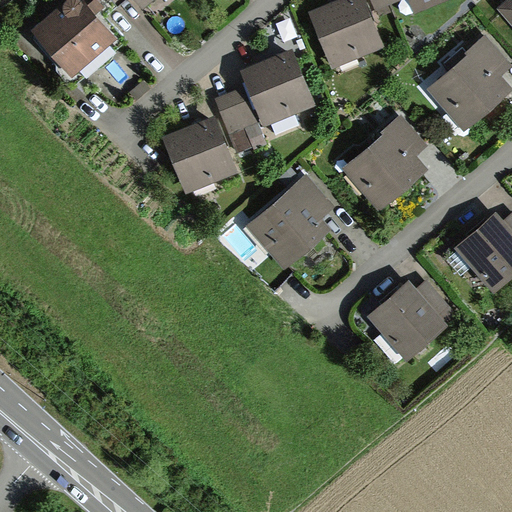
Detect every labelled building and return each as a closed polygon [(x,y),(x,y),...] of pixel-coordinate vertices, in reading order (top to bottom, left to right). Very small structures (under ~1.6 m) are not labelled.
[(60,0),(33,23),(72,70),(119,30),(106,14),(119,2),(117,0),(60,0)] [(366,0),(327,0),(309,8),(333,65),(384,44),(366,0)] [(411,0),(415,10),(440,0),(411,0)] [(511,0),(504,0),(497,6),(511,23),(511,0)] [(471,48),(428,85),(462,126),(511,84),(511,80),(503,71),(511,63),(511,62),(485,30),(469,44),(471,48)] [(316,101),(293,44),(241,64),(264,122),(316,101)] [(267,139),(245,84),(217,95),(239,150),(267,139)] [(383,128),(343,161),(377,203),(429,160),(420,148),(429,141),(401,108),(381,125),(383,128)] [(214,111),(164,131),(186,188),(237,169),(214,111)] [(307,171),(247,222),(282,262),(331,220),(324,211),(334,202),(307,171)] [(495,207),(456,239),(495,286),(511,272),(511,210),(504,217),(495,207)] [(410,275),(368,309),(404,353),(456,311),(427,276),(417,284),(410,275)]
